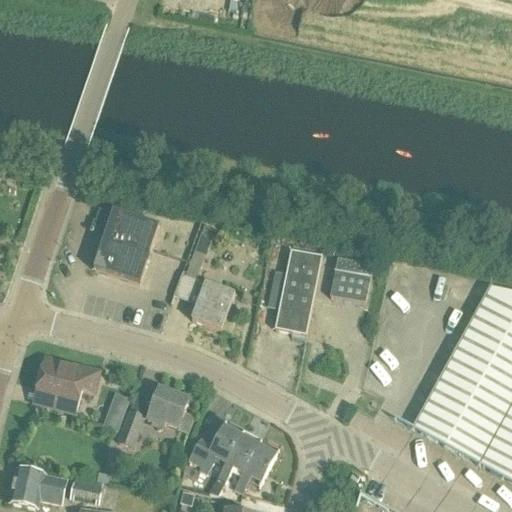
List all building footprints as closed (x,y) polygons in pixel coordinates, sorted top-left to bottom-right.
[(159,231),(113,216),(99,213),(95,224),(93,223),(89,235),(105,240),(93,274),(140,290),(159,231)] [(205,261),(213,241),(201,237),(193,257),(205,261)] [(306,341),(322,262),(291,256),(275,335),(306,341)] [(365,309),(373,272),(338,265),(330,302),(365,309)] [(221,336),(235,298),(182,279),(174,301),(197,310),(192,325),(221,336)] [(511,298),(489,293),(412,435),(511,489),(511,298)] [(94,398),(100,377),(46,363),(34,407),(76,419),(82,395),(94,398)] [(188,437),(194,423),(184,419),(189,406),(159,395),(148,425),(164,432),(166,429),(188,437)] [(134,454),(145,422),(128,416),(117,448),(134,454)] [(122,422),(109,417),(103,431),(117,436),(122,422)] [(225,469),(243,436),(225,426),(212,449),(200,443),(188,466),(200,472),(199,475),(206,479),(215,463),(224,468),(225,469)] [(243,479),(261,445),(243,436),(225,469),(224,468),(215,484),(210,498),(219,501),(224,489),(233,473),(241,477),(243,479)] [(243,479),(241,477),(233,493),(242,498),(250,482),(259,487),(257,491),(259,492),(279,455),(261,445),(243,479)] [(61,511),(67,487),(45,483),(17,477),(10,510),(20,511),(38,511),(40,507),(61,511)] [(98,477),(96,486),(108,489),(110,480),(98,477)] [(74,487),(69,506),(97,511),(98,511),(102,497),(104,489),(75,483),(74,487)]
